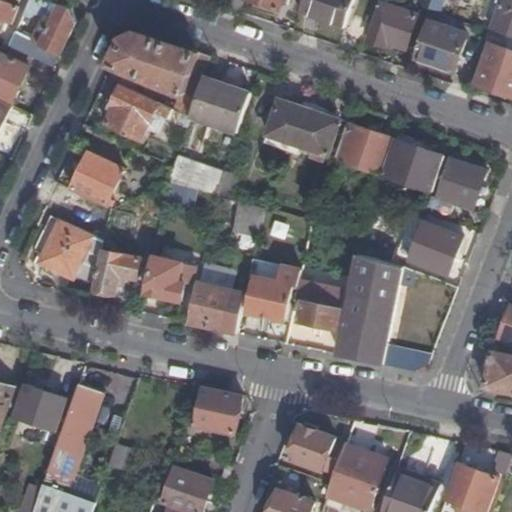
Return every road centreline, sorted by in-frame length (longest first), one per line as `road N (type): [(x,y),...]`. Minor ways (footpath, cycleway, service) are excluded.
road 1 (residential): [(125,0),(511,132)]
road 2 (tertiary): [(291,376),(0,313)]
road 3 (residential): [(114,0),(0,254)]
road 4 (residential): [(441,408),(511,222)]
road 5 (tertiary): [(441,408),(291,376)]
road 6 (residential): [(242,511),(291,376)]
